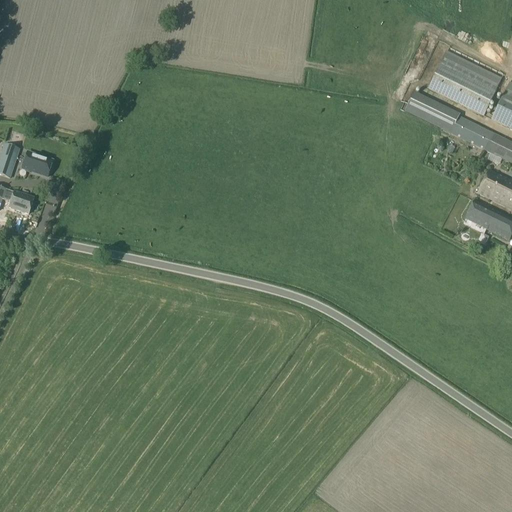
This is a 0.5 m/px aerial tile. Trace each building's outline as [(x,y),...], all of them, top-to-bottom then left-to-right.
[(439,65),(427,91),(482,118),(495,92),(439,65)] [(435,129),(449,136),(458,119),(459,116),(413,93),(403,114),(435,129)] [(511,100),(503,96),(490,121),(511,131),(511,100)] [(511,145),(458,119),(449,136),(511,166),(511,145)] [(19,152),(4,147),(0,158),(0,177),(9,180),(19,152)] [(47,179),(52,163),(27,154),(21,170),(47,179)] [(477,196),(511,212),(511,183),(488,172),(477,196)] [(28,216),(34,197),(15,191),(13,195),(0,190),(0,207),(2,201),(10,203),(8,210),(28,216)] [(465,221),(508,242),(511,233),(511,221),(474,203),(465,221)] [(468,228),(466,233),(479,237),(481,231),(468,228)]
